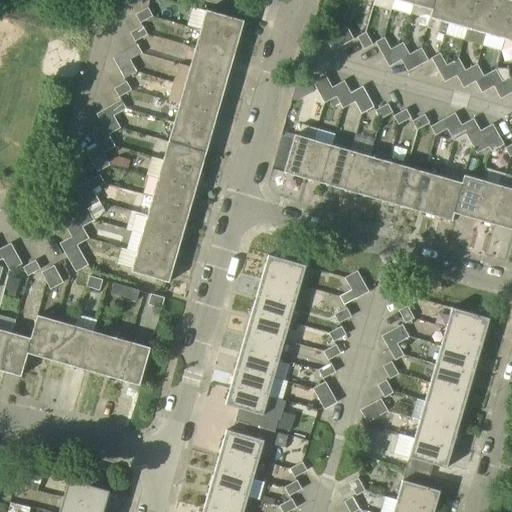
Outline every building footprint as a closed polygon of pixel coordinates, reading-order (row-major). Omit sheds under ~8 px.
[(411,14),(414,0),(394,0),(392,9),(411,14)] [(430,20),(435,0),(414,0),(411,14),(430,20)] [(454,0),(435,0),(430,20),(428,27),(446,33),(454,0)] [(467,29),(475,0),(454,0),(446,33),(464,38),(467,29)] [(485,34),(495,0),(475,0),(467,29),(485,34)] [(504,39),(511,11),(511,1),(508,0),(495,0),(485,34),(504,39)] [(136,15),(141,23),(153,16),(148,8),(136,15)] [(239,41),(244,22),(206,11),(201,30),(239,41)] [(131,34),(136,42),(148,35),(143,27),(131,34)] [(334,51),(354,40),(347,28),(327,39),(334,51)] [(233,59),(239,41),(201,30),(196,49),(233,59)] [(365,49),(372,45),(366,33),(358,38),(365,49)] [(383,55),(391,50),(385,38),(376,43),(383,55)] [(390,67),(401,60),(410,55),(403,44),(391,50),(383,55),(390,67)] [(126,52),(131,61),(143,54),(138,45),(126,52)] [(228,78),(233,59),(196,49),(190,67),(228,78)] [(408,72),(429,61),(422,49),(410,55),(401,60),(408,72)] [(137,72),(131,61),(126,52),(114,59),(125,79),(137,72)] [(439,71),(447,66),(440,54),(432,59),(439,71)] [(457,76),(466,72),(459,60),(451,64),(447,66),(439,71),(445,83),(457,76)] [(228,78),(190,67),(180,64),(174,83),(223,97),(228,78)] [(464,88),(484,77),(478,65),(466,72),(457,76),(464,88)] [(494,87),(503,82),(496,71),(488,75),(494,87)] [(337,97),(332,88),(326,76),(314,82),(325,103),(337,97)] [(501,99),(511,92),(511,77),(503,82),(494,87),(501,99)] [(356,102),(351,93),(349,90),(345,81),(332,88),(337,97),(343,108),(356,102)] [(115,89),(120,97),(132,90),(127,82),(115,89)] [(217,115),(223,97),(174,83),(169,101),(180,104),(217,115)] [(374,107),(367,95),(363,87),(351,93),(356,102),(362,114),(374,107)] [(109,108),(114,116),(126,109),(122,101),(109,108)] [(212,134),(217,115),(180,104),(174,123),(212,134)] [(381,119),(393,113),(388,104),(376,111),(381,119)] [(121,129),(114,116),(109,108),(97,114),(104,126),(109,135),(121,129)] [(399,125),(412,118),(407,109),(394,116),(399,125)] [(467,133),(462,125),(455,114),(444,120),(449,128),(455,140),(467,133)] [(418,130),(430,123),(425,115),(413,122),(418,130)] [(474,119),(462,125),(467,133),(478,153),(490,147),(481,131),(474,119)] [(437,135),(449,128),(444,120),(432,127),(437,135)] [(207,152),(212,134),(174,123),(169,141),(207,152)] [(481,131),(490,147),(492,151),(504,144),(500,136),(500,137),(493,125),(481,131)] [(116,147),(109,135),(104,126),(92,133),(99,145),(103,154),(116,147)] [(303,178),(314,141),(295,135),(284,173),(303,178)] [(201,171),(207,152),(169,141),(164,160),(201,171)] [(322,184),(333,146),(314,141),(303,178),(322,184)] [(110,165),(103,154),(99,145),(87,152),(98,172),(110,165)] [(322,184),(340,189),(351,151),(333,146),(322,184)] [(359,194),(370,157),(351,151),(340,189),(359,194)] [(377,200),(388,162),(370,157),(359,194),(377,200)] [(196,189),(201,171),(164,160),(158,179),(196,189)] [(396,205),(407,168),(388,162),(377,200),(396,205)] [(414,210),(425,173),(407,168),(396,205),(414,210)] [(472,219),(485,174),(478,171),(467,168),(463,184),(454,214),(472,219)] [(491,224),(502,187),(505,174),(487,169),(485,174),(472,219),(491,224)] [(433,216),(444,178),(425,173),(414,210),(433,216)] [(105,184),(100,176),(100,175),(88,182),(93,191),(105,184)] [(454,214),(463,184),(444,178),(433,216),(452,221),(454,214)] [(191,208),(196,189),(158,179),(153,197),(191,208)] [(100,203),(93,191),(88,182),(76,189),(83,200),(88,209),(100,203)] [(511,220),(511,189),(502,187),(491,224),(509,230),(511,220)] [(185,227),(191,208),(153,197),(148,216),(185,227)] [(94,221),(88,209),(83,200),(71,207),(77,219),(82,228),(94,221)] [(180,245),(185,227),(148,216),(142,234),(180,245)] [(89,239),(82,228),(77,219),(66,225),(72,237),(77,246),(89,239)] [(175,264),(180,245),(142,234),(137,253),(175,264)] [(88,266),(77,246),(72,237),(60,244),(76,273),(88,266)] [(21,265),(17,256),(11,244),(0,250),(0,253),(3,259),(5,263),(9,271),(21,265)] [(169,283),(175,264),(137,253),(132,272),(169,283)] [(263,275),(300,285),(306,266),(269,255),(263,275)] [(28,277),(41,270),(36,262),(24,268),(28,277)] [(46,280),(58,274),(54,266),(42,272),(46,280)] [(369,292),(365,285),(358,271),(346,278),(352,290),(357,298),(369,292)] [(58,274),(46,280),(51,289),(63,282),(59,274),(58,274)] [(295,304),(300,285),(263,275),(258,293),(295,304)] [(101,281),(88,277),(85,287),(98,291),(101,281)] [(124,298),(127,288),(112,284),(109,294),(124,298)] [(128,329),(135,301),(138,292),(127,288),(124,298),(117,326),(128,329)] [(420,300),(419,299),(413,288),(405,293),(411,305),(420,300)] [(345,305),(357,298),(352,290),(341,296),(345,305)] [(290,322),(295,304),(258,293),(252,312),(290,322)] [(162,309),(165,298),(152,295),(149,305),(162,309)] [(400,311),(406,323),(414,318),(408,307),(400,311)] [(335,315),(340,323),(352,316),(347,308),(335,315)] [(484,338),(489,319),(452,308),(446,328),(484,338)] [(285,341),(290,322),(252,312),(247,330),(285,341)] [(31,339),(26,353),(28,354),(46,359),(56,321),(38,316),(31,339)] [(64,364),(75,327),(56,321),(46,359),(64,364)] [(389,348),(397,344),(409,337),(402,325),(382,336),(389,348)] [(83,370),(94,332),(75,327),(64,364),(83,370)] [(330,333),(334,342),(346,335),(342,327),(330,333)] [(136,328),(133,339),(153,343),(155,332),(136,328)] [(479,357),(484,338),(446,328),(441,346),(479,357)] [(0,370),(2,371),(13,334),(0,330),(0,370)] [(279,359),(285,341),(247,330),(242,349),(279,359)] [(101,375),(112,337),(94,332),(83,370),(101,375)] [(31,339),(13,334),(2,371),(21,377),(28,354),(26,353),(31,339)] [(120,380),(131,343),(112,337),(101,375),(120,380)] [(140,386),(150,348),(131,343),(120,380),(140,386)] [(389,348),(396,360),(404,356),(397,344),(389,348)] [(324,352),(329,360),(341,353),(336,345),(324,352)] [(479,357),(441,346),(435,365),(473,375),(479,357)] [(274,378),(279,359),(242,349),(236,367),(274,378)] [(383,367),(390,379),(398,374),(391,362),(383,367)] [(319,370),(324,379),(336,372),(331,364),(319,370)] [(468,394),(473,375),(435,365),(430,383),(468,394)] [(269,396),(274,378),(236,367),(231,386),(269,396)] [(378,385),(385,397),(393,393),(386,381),(378,385)] [(326,382),(314,389),(325,409),(337,403),(326,382)] [(463,412),(468,394),(430,383),(425,402),(463,412)] [(284,401),(269,396),(231,386),(225,405),(253,413),(249,424),(260,427),(260,426),(275,431),(284,401)] [(368,422),(387,411),(381,399),(361,410),(368,422)] [(457,431),(463,412),(425,402),(420,420),(457,431)] [(452,449),(457,431),(420,420),(414,439),(452,449)] [(227,430),(221,450),(259,460),(264,442),(271,444),(275,431),(260,426),(260,427),(249,424),(236,421),(232,432),(227,430)] [(447,469),(452,449),(414,439),(405,469),(416,472),(419,461),(447,469)] [(253,479),(259,460),(221,450),(216,468),(253,479)] [(290,469),(295,477),(307,471),(303,462),(290,469)] [(248,497),(253,479),(216,468),(210,487),(248,497)] [(430,476),(416,472),(405,469),(397,500),(434,511),(440,491),(427,488),(430,476)] [(350,483),(356,495),(365,490),(358,479),(350,483)] [(104,510),(109,492),(69,480),(64,499),(104,510)] [(285,488),(289,496),(301,490),(297,481),(285,488)] [(229,511),(243,511),(248,497),(210,487),(205,505),(229,511)] [(345,501),(350,511),(354,511),(359,509),(353,497),(345,501)] [(103,511),(104,510),(64,499),(59,511),(103,511)] [(279,506),(282,511),(288,511),(296,508),(292,499),(279,506)] [(434,511),(397,500),(393,511),(434,511)]
